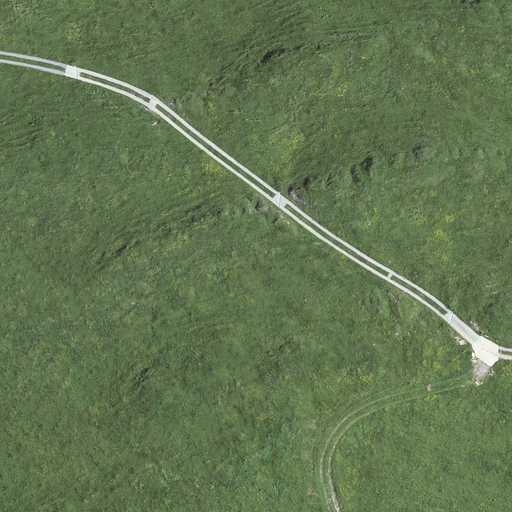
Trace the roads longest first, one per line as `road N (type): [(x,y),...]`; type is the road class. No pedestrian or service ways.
road 1 (track): [(485,349),(436,305),(313,226),(149,100),(0,57)]
road 2 (track): [(485,349),(471,382),(372,407),(343,426),(323,462),(333,511)]
